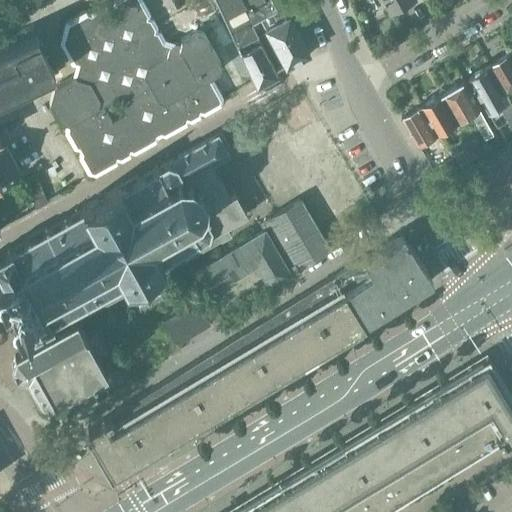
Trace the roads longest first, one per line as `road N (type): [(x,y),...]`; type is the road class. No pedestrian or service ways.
road 1 (residential): [(425,201),(79,420),(10,437)]
road 2 (tertiary): [(141,511),(485,295)]
road 3 (residential): [(0,235),(266,93)]
road 4 (residential): [(354,90),(501,0)]
road 5 (residential): [(425,201),(354,90)]
